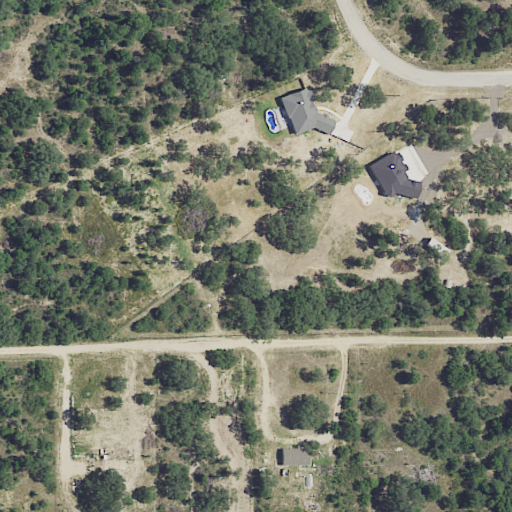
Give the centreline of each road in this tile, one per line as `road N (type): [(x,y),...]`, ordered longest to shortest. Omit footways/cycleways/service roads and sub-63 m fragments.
road 1 (residential): [(0,350),(511,338)]
road 2 (residential): [(511,77),(419,76),(359,36),(344,0)]
